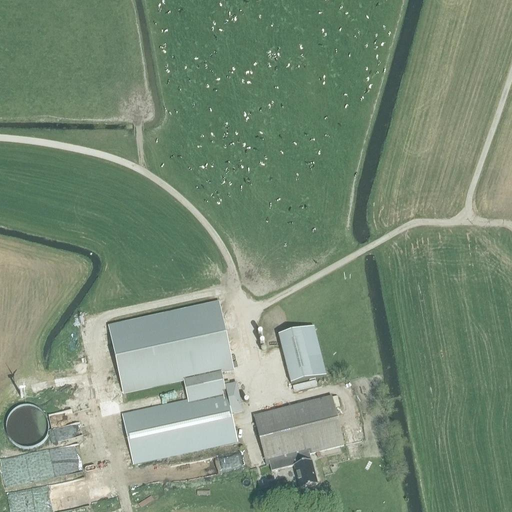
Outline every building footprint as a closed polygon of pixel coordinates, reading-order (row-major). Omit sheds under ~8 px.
[(224,386),(222,374),(234,371),(219,302),(108,327),(123,396),(183,383),(187,401),(122,416),(133,465),(237,443),(231,416),(242,413),(236,384),(224,386)] [(290,385),(326,376),(313,328),(278,337),(290,385)] [(317,491),(308,456),(345,446),(332,397),(254,417),(267,466),(270,465),(272,472),(294,467),(301,495),(317,491)] [(43,442),(44,440),(45,439),(46,438),(46,437),(47,435),(47,433),(48,431),(48,429),(48,428),(47,425),(47,423),(46,421),(46,420),(45,419),(45,417),(44,417),(43,415),(42,414),(41,412),(39,411),(36,409),(34,408),(32,407),(30,407),(27,406),(25,406),(23,406),(20,407),(18,407),(16,408),(14,409),(13,410),(11,411),(9,413),(8,414),(6,416),(6,418),(5,418),(4,420),(4,422),(3,423),(3,424),(3,426),(3,428),(3,430),(3,432),(3,433),(4,436),(4,437),(5,438),(6,440),(7,442),(8,444),(10,445),(11,446),(13,448),(14,448),(16,449),(18,450),(20,451),(22,451),(24,451),(26,451),(28,451),(29,451),(32,450),(34,449),(36,448),(38,447),(39,446),(41,445),(42,444),(43,442)] [(49,430),(53,443),(85,434),(82,421),(49,430)] [(243,451),(248,470),(264,465),(259,446),(243,451)] [(49,452),(10,458),(11,464),(26,462),(27,471),(28,478),(40,476),(37,457),(49,455),(49,452)] [(364,458),(366,472),(375,470),(372,457),(364,458)]
